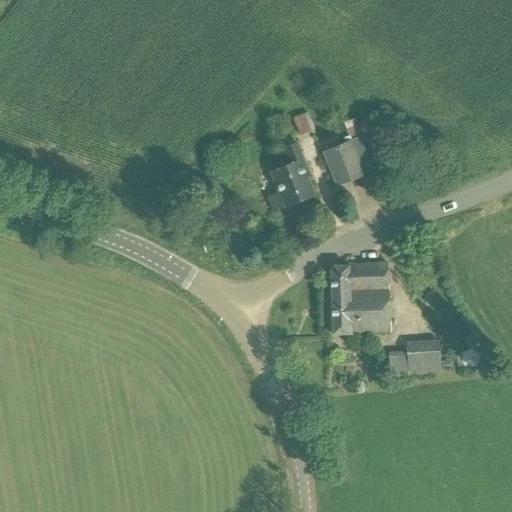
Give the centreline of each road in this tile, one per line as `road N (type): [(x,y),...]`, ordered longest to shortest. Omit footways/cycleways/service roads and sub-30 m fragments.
road 1 (tertiary): [(511,179),(316,258),(234,313)]
road 2 (tertiary): [(234,313),(131,247),(0,202)]
road 3 (tertiary): [(301,511),(294,447),(253,340),(234,313)]
